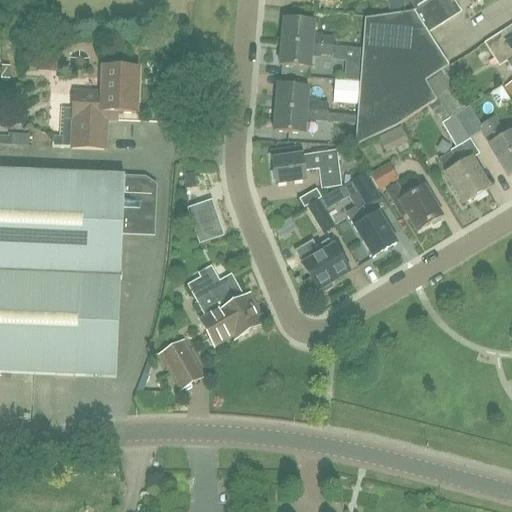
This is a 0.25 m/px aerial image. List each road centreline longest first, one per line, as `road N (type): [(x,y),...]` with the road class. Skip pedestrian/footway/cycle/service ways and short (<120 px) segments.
road 1 (secondary): [(0,447),(127,433),(271,437),(383,457),(511,494)]
road 2 (residential): [(301,331),(288,319),(233,160),(247,0)]
road 3 (residential): [(301,331),(331,330),(511,220)]
